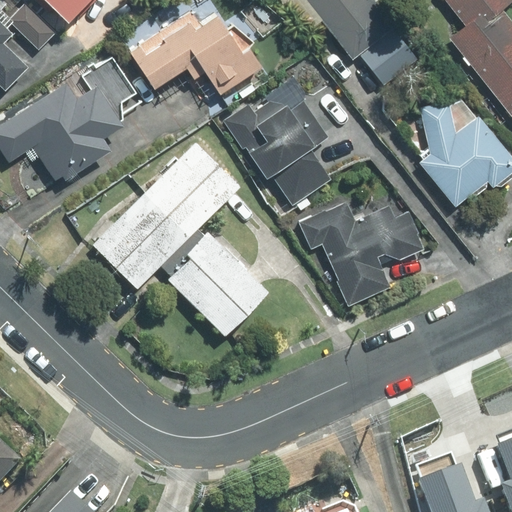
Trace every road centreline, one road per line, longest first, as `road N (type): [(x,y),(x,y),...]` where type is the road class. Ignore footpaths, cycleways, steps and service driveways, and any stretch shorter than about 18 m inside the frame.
road 1 (residential): [(511,305),(238,429),(184,437)]
road 2 (residential): [(0,288),(134,417),(184,437)]
